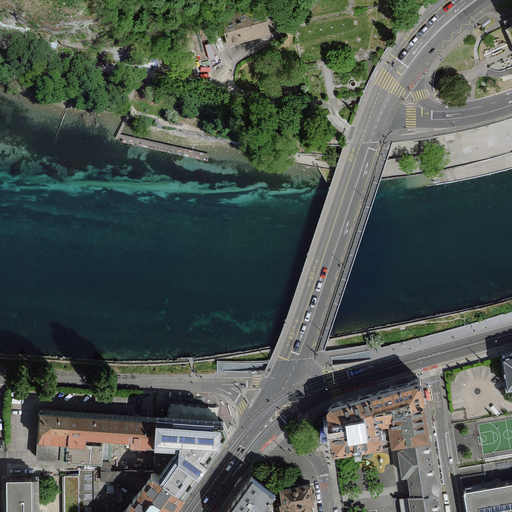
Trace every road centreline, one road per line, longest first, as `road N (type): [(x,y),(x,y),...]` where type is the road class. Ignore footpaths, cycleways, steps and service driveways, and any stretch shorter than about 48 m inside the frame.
road 1 (secondary): [(289,380),(378,112)]
road 2 (residential): [(0,378),(210,382)]
road 3 (tertiary): [(279,409),(332,382),(431,356)]
road 4 (residential): [(431,356),(453,511)]
road 5 (residential): [(243,449),(303,449),(323,473),(329,511)]
